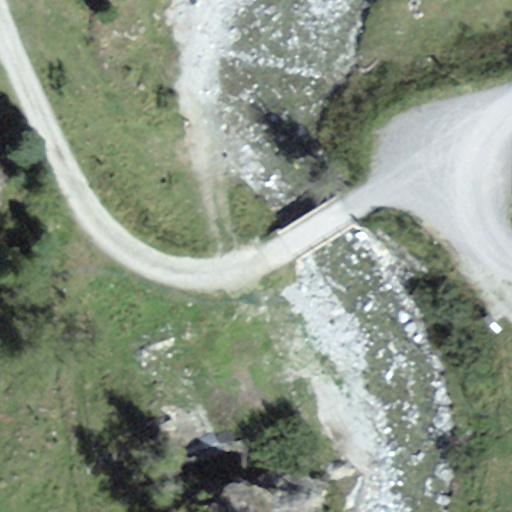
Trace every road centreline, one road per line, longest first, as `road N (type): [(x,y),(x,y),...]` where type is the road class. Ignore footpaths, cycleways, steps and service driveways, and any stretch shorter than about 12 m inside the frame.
road 1 (track): [(257,262),(203,274),(160,268),(125,248),(69,180),(0,19)]
road 2 (tertiary): [(350,204),(511,114)]
road 3 (track): [(398,178),(460,256),(511,296)]
